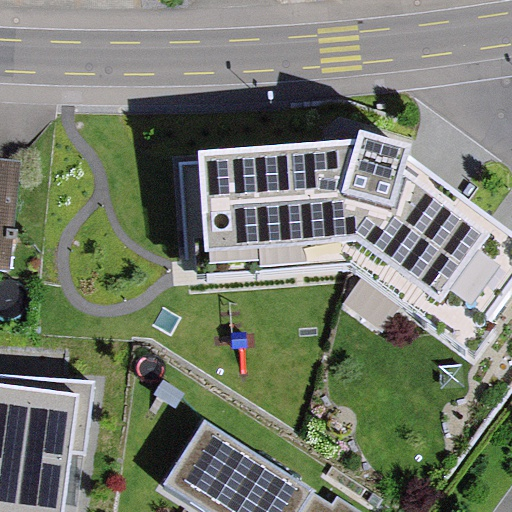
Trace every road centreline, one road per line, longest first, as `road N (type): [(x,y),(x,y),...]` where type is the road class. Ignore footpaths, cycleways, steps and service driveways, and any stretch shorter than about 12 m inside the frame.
road 1 (tertiary): [(0,55),(247,54)]
road 2 (tertiary): [(247,54),(442,38)]
road 3 (residential): [(442,38),(511,145)]
